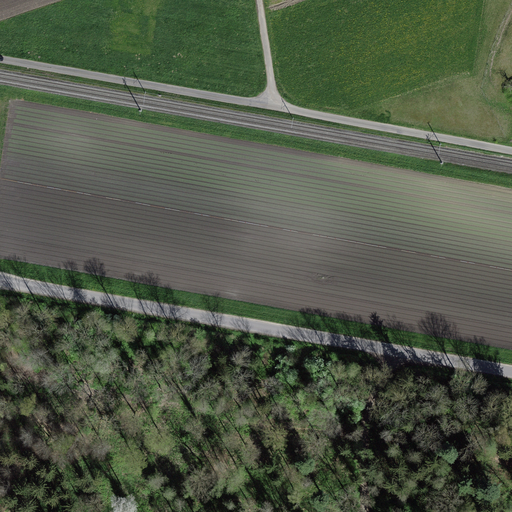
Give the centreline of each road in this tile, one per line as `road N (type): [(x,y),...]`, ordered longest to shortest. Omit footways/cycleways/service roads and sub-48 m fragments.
road 1 (unclassified): [(511,367),(0,271)]
road 2 (track): [(0,57),(511,149)]
road 3 (track): [(361,511),(366,405),(407,345)]
